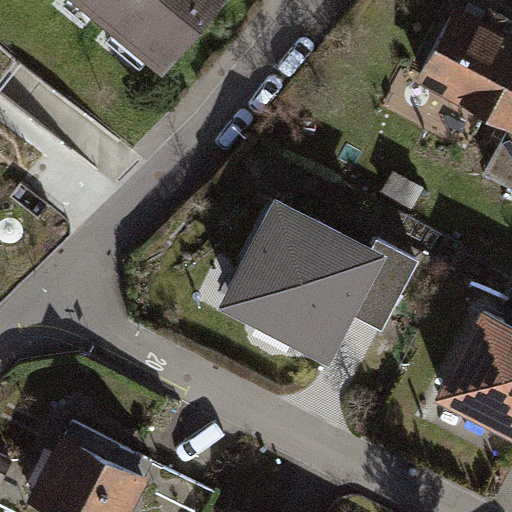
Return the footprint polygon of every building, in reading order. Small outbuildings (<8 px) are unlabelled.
[(77,0),(153,62),(204,0),(77,0)] [(412,71),(479,107),(511,46),(511,40),(447,6),(412,71)] [(511,46),(479,107),(511,124),(511,46)] [(317,343),(345,289),(365,250),(363,248),(272,201),(223,295),(255,311),(251,317),(255,331),(268,337),(282,333),(285,327),(317,343)] [(363,248),(365,250),(345,289),(381,308),(408,255),(370,235),(363,248)] [(511,327),(477,309),(435,391),(511,429),(511,327)] [(58,431),(25,496),(56,511),(114,511),(136,471),(58,431)] [(0,476),(11,455),(0,449),(0,476)]
